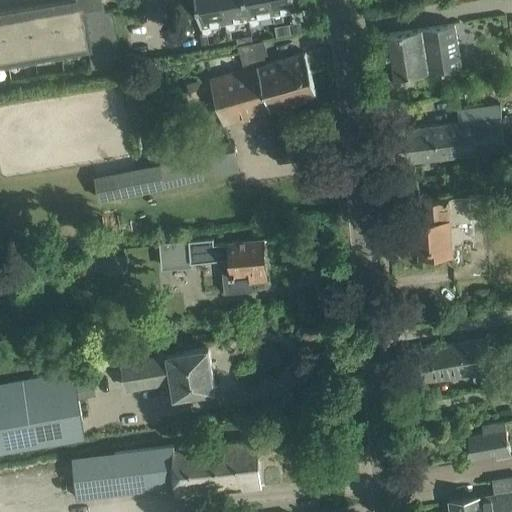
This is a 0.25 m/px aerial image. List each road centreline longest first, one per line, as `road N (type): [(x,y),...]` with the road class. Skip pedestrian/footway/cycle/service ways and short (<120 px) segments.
road 1 (tertiary): [(383,486),(337,0)]
road 2 (residential): [(383,486),(511,466)]
